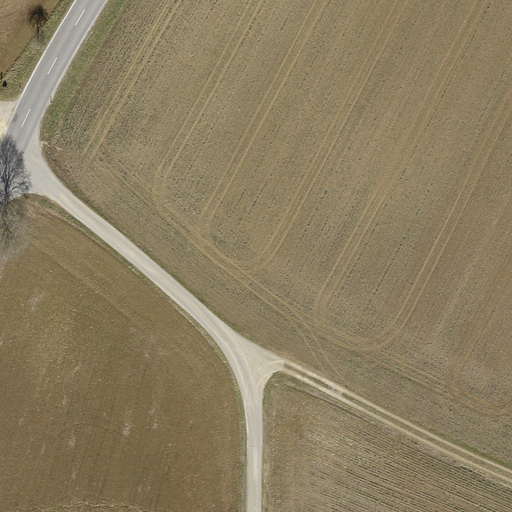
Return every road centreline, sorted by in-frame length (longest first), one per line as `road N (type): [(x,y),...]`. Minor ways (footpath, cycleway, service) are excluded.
road 1 (track): [(18,148),(250,349)]
road 2 (track): [(250,349),(511,478)]
road 3 (tertiary): [(0,215),(18,148),(100,0)]
road 4 (track): [(257,511),(250,349)]
